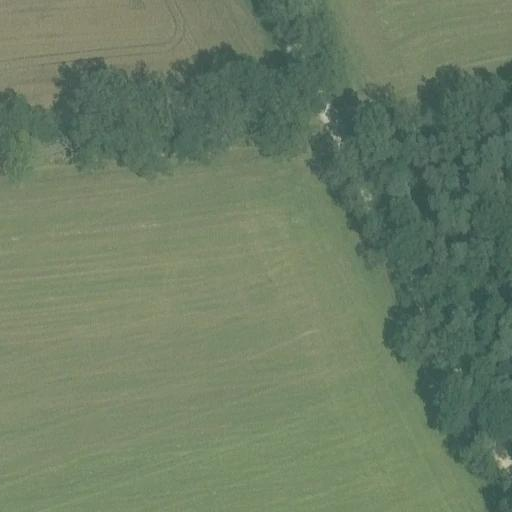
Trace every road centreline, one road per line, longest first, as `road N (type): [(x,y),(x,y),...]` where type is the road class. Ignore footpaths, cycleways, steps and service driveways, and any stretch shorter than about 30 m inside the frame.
road 1 (track): [(511,478),(275,0)]
road 2 (track): [(0,154),(333,119)]
